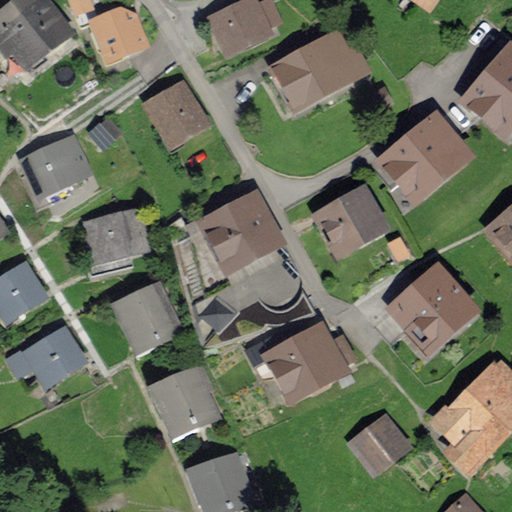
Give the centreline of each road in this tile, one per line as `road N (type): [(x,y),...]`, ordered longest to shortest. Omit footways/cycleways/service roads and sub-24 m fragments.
road 1 (residential): [(274,201),(370,157),(477,61)]
road 2 (residential): [(153,0),(274,201)]
road 3 (residential): [(274,201),(323,300),(375,346)]
